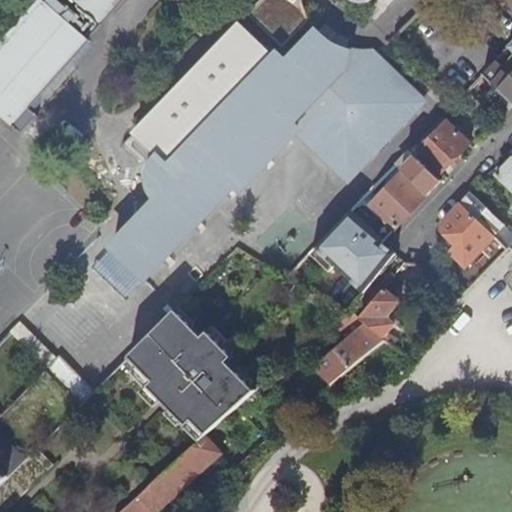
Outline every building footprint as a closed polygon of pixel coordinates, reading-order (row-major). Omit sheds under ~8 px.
[(44,0),(0,49),(0,113),(13,126),(123,0),(44,0)] [(334,0),(302,0),(269,34),(288,52),(337,3),(334,0)] [(242,90),(273,57),(239,25),(134,134),(158,157),(154,161),(149,167),(147,172),(146,181),(147,188),(151,196),(156,202),(114,248),(146,278),(235,185),(241,190),(299,130),(349,179),(425,102),(421,97),(423,95),(412,84),(410,87),(402,79),(404,77),(394,67),(391,69),(374,52),(362,53),(355,52),(347,51),(335,46),(328,42),(320,36),(315,31),(283,66),(251,99),(242,90)] [(496,85),(511,100),(511,46),(510,48),(511,49),(511,77),(511,78),(496,64),(485,75),(496,85)] [(273,57),(242,90),(251,99),(283,66),(273,57)] [(511,100),(496,85),(485,98),(504,116),(511,107),(511,100)] [(448,122),(416,155),(440,179),(471,145),(448,122)] [(414,161),(405,170),(406,173),(430,195),(442,182),(440,179),(416,155),(412,151),(408,156),(414,161)] [(511,160),(497,176),(511,190),(511,160)] [(406,173),(361,219),(386,243),(430,195),(406,173)] [(473,194),(462,206),(480,223),(492,212),(473,194)] [(458,247),(453,251),(468,265),(495,237),(480,223),(462,206),(445,225),(443,234),(458,247)] [(353,212),(312,255),(331,274),(337,268),(363,293),(399,256),(386,243),(361,219),(353,212)] [(492,212),(480,223),(495,237),(497,239),(508,227),(492,212)] [(511,222),(508,227),(497,239),(508,250),(511,245),(511,222)] [(439,255),(428,266),(442,283),(445,285),(457,275),(439,255)] [(442,283),(434,291),(451,310),(459,301),(445,285),(442,283)] [(387,290),(361,320),(368,326),(383,338),(396,324),(392,319),(392,314),(402,302),(387,290)] [(189,430),(195,425),(208,438),(260,392),(232,365),(238,358),(212,331),(204,337),(180,310),(131,358),(153,383),(149,388),(161,401),(167,396),(183,414),(178,417),(189,430)] [(368,326),(350,342),(363,361),(385,341),(383,338),(368,326)] [(350,342),(317,370),(332,387),(363,361),(350,342)] [(161,401),(178,417),(183,414),(167,396),(161,401)] [(208,438),(123,511),(158,511),(222,455),(208,438)] [(0,485),(9,477),(0,467),(0,485)]
